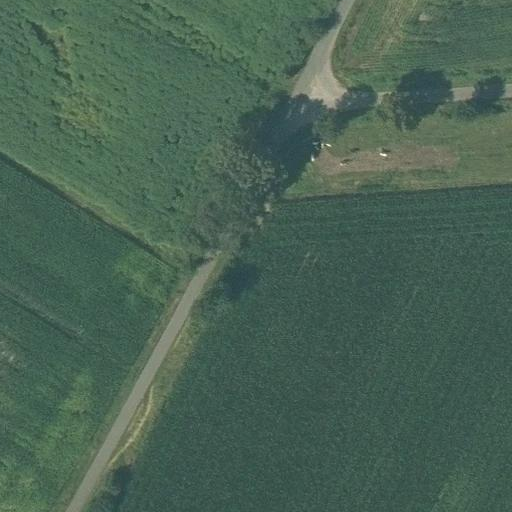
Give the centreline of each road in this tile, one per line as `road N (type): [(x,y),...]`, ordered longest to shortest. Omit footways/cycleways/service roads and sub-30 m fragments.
road 1 (unclassified): [(65,511),(295,98)]
road 2 (unclassified): [(295,98),(511,84)]
